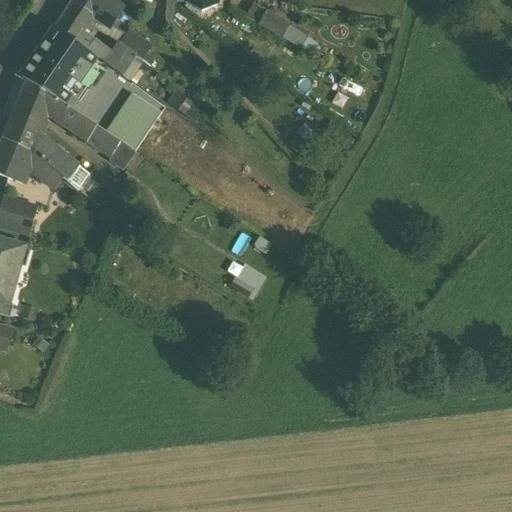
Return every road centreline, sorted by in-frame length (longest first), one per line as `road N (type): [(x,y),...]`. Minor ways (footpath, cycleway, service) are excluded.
road 1 (track): [(413,0),(383,114),(266,317)]
road 2 (track): [(428,0),(511,95)]
